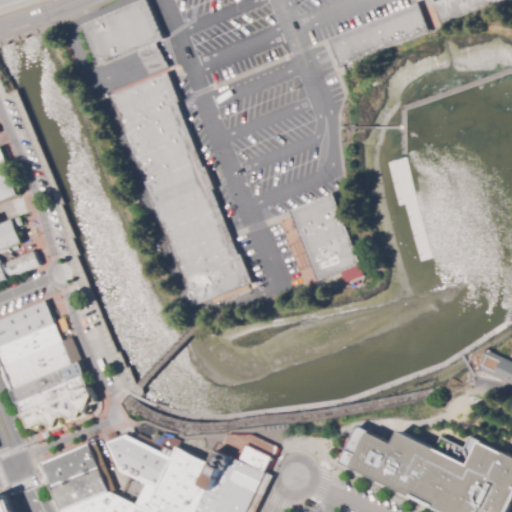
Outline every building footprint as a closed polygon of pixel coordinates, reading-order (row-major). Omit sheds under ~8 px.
[(141,0),(85,24),(102,65),(139,50),(159,41),(166,38),(150,0),(141,0)] [(437,3),(446,26),(509,0),(443,0),(439,2),(437,3)] [(332,41),(343,68),(433,31),(422,5),(332,41)] [(139,50),(159,41),(164,53),(146,60),(144,61),(139,50)] [(146,60),(164,53),(165,52),(171,66),(152,74),(146,60)] [(112,95),(199,304),(254,281),(169,72),(112,95)] [(0,168),(10,164),(1,142),(0,142),(0,168)] [(10,164),(0,168),(0,197),(21,189),(10,164)] [(294,215),(322,281),(365,263),(337,197),(294,215)] [(0,245),(23,236),(14,213),(2,218),(0,213),(0,245)] [(0,259),(0,278),(42,261),(35,245),(4,258),(0,259)] [(0,314),(0,341),(60,316),(50,294),(0,314)] [(7,368),(0,345),(0,341),(60,316),(67,342),(7,368)] [(15,383),(7,368),(67,342),(75,357),(15,383)] [(25,406),(15,383),(75,357),(83,353),(93,376),(25,406)] [(496,355),(511,362),(511,380),(489,369),(496,355)] [(35,432),(25,406),(93,376),(103,403),(99,413),(53,433),(49,426),(35,432)] [(352,468),(443,511),(507,511),(511,502),(511,456),(482,441),(470,465),(401,432),(395,444),(370,432),(352,468)] [(110,442),(122,471),(147,483),(158,488),(173,457),(128,435),(110,442)] [(280,448),(268,472),(221,449),(228,435),(254,435),(280,448)] [(41,463),(61,511),(62,511),(110,492),(90,444),(41,463)] [(177,447),(213,464),(190,511),(172,511),(151,502),(158,488),(173,457),(177,447)] [(190,511),(248,511),(268,472),(221,449),(213,464),(190,511)] [(153,511),(136,504),(147,483),(158,488),(151,502),(172,511),(153,511)] [(111,511),(62,511),(110,492),(123,498),(111,511)] [(12,511),(0,511),(0,499),(6,497),(12,511)] [(111,511),(123,498),(136,504),(153,511),(111,511)]
